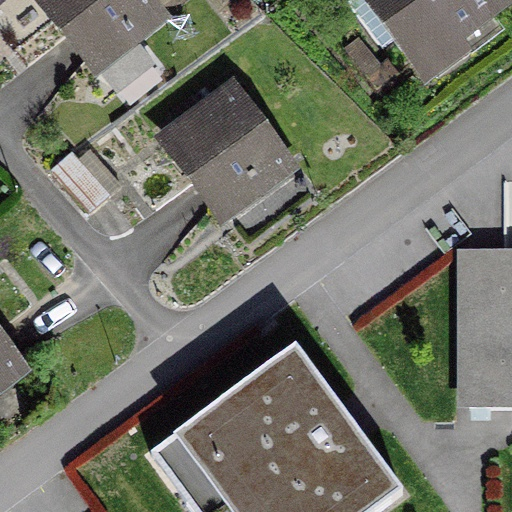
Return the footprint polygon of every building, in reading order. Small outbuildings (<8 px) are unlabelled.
[(41,0),(38,3),(88,66),(151,16),(137,0),(41,0)] [(453,36),(501,0),(372,0),(418,62),(419,61),(434,79),(467,54),(453,36)] [(382,67),(375,72),(353,46),(341,57),(373,95),(393,79),(382,67)] [(193,130),(167,150),(214,214),(279,166),(231,102),(216,113),(196,110),(193,130)] [(85,218),(106,200),(68,157),(47,175),(85,218)] [(511,262),(465,262),(463,401),(511,401),(511,262)] [(0,377),(10,370),(0,356),(0,377)] [(387,511),(404,500),(299,356),(154,461),(191,511),(387,511)]
